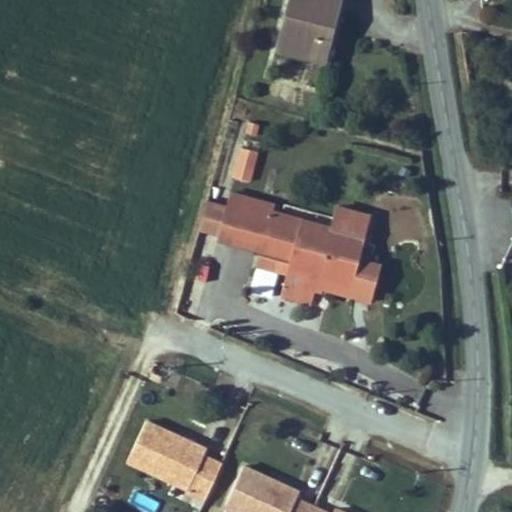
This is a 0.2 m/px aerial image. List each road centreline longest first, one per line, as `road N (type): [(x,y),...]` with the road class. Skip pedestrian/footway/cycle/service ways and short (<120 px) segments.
road 1 (tertiary): [(430,0),(474,306),(471,456)]
road 2 (residential): [(471,456),(197,342),(163,347)]
